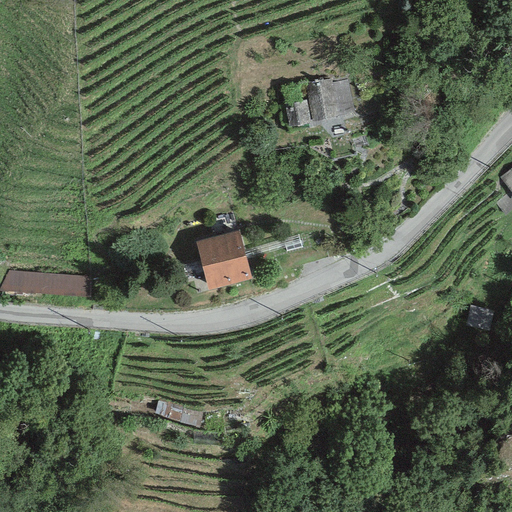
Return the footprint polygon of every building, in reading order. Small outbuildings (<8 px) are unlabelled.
[(330,80),(309,84),(315,117),(352,110),(346,81),(331,84),(330,80)] [(305,101),(286,104),(290,123),(308,120),(305,101)] [(511,167),(500,178),(511,191),(511,167)] [(235,231),(197,242),(211,289),(248,278),(235,231)] [(87,278),(9,270),(0,288),(88,296),(87,278)] [(491,311),(471,306),(468,322),(488,327),(491,311)]
